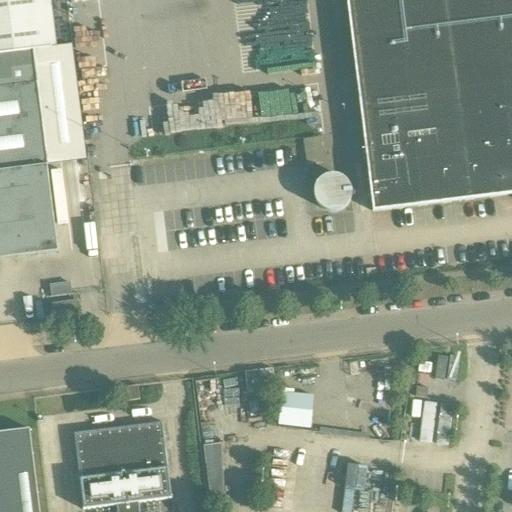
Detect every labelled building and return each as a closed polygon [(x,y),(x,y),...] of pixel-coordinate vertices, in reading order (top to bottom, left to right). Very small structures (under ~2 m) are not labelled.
[(0,0),(0,255),(57,248),(31,50),(58,47),(51,0),(0,0)] [(511,0),(346,0),(374,216),(511,198),(511,0)] [(316,195),(315,197),(315,199),(316,201),(316,203),(317,205),(318,207),(319,208),(320,210),(321,211),(323,212),(324,214),(326,214),(328,215),(330,216),(332,216),(340,215),(342,214),(344,213),(345,212),(347,211),(348,209),(349,208),(350,206),(351,204),(352,203),(352,201),(352,199),(352,197),(352,195),(352,193),(351,191),(351,189),(350,188),(348,186),(347,185),(346,183),(344,182),(343,181),(341,180),(339,180),(337,179),(335,179),(333,179),(331,179),(330,179),(328,180),(327,181),(325,181),(323,183),(322,184),(320,185),(319,187),(318,188),(317,190),(316,192),(316,194),(316,195)] [(77,301),(52,304),(53,318),(78,315),(77,301)] [(273,370),(245,373),(248,394),(276,391),(273,370)] [(138,387),(119,390),(120,402),(139,399),(138,387)] [(163,423),(74,434),(83,510),(116,506),(116,511),(139,511),(139,504),(172,500),(163,423)] [(39,511),(29,430),(0,433),(0,511),(39,511)]
